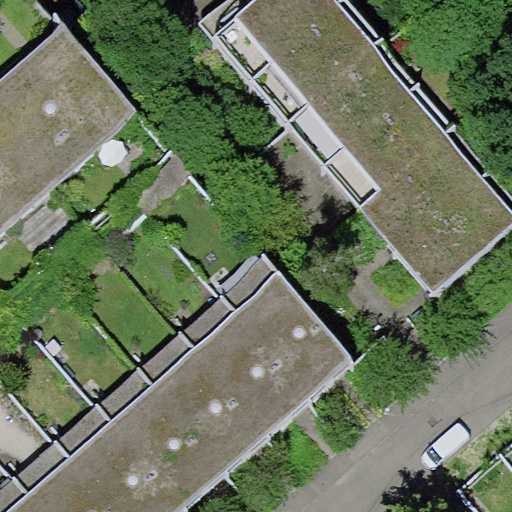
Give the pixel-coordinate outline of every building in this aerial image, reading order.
[(511,229),(511,220),(320,0),(268,0),(225,38),(370,204),(360,212),(434,297),(457,277),(511,229)] [(135,119),(62,35),(34,59),(0,88),(0,132),(51,192),(135,119)] [(0,236),(51,192),(0,132),(0,236)] [(338,381),(350,370),(353,372),(350,367),(279,285),(236,322),(309,406),(338,381)] [(309,406),(236,322),(195,358),(268,442),(297,416),(309,406)] [(268,442),(195,358),(153,394),(226,478),(256,452),(268,442)] [(226,478),(153,394),(112,430),(183,511),(186,511),(215,488),(226,478)] [(183,511),(112,430),(70,466),(110,511),(183,511)] [(110,511),(70,466),(29,502),(37,511),(110,511)] [(37,511),(29,502),(17,511),(37,511)]
